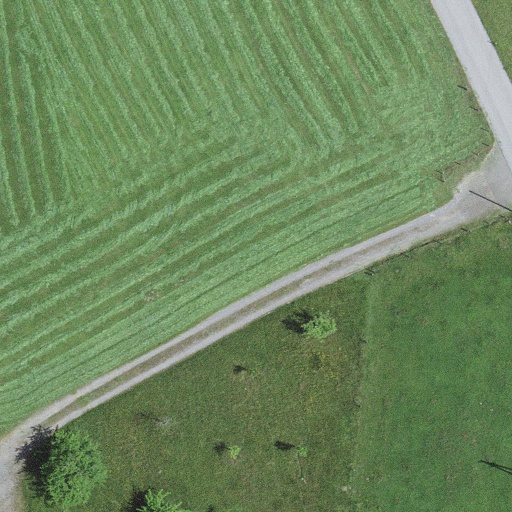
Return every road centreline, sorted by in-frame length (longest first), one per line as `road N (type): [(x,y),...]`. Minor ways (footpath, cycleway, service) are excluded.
road 1 (track): [(17,511),(12,487),(20,443),(54,409),(511,186)]
road 2 (unclassified): [(444,0),(511,139)]
